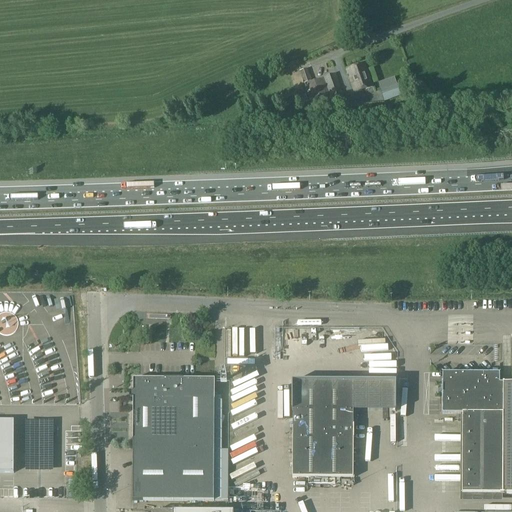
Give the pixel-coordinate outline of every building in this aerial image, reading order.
[(364,64),(347,70),(355,93),(372,86),(364,64)] [(311,81),(307,68),(299,71),(304,84),(313,109),(332,102),(333,106),(345,102),(335,74),(311,82),(310,82),(311,81)] [(380,89),(384,102),(402,96),(398,83),(380,89)] [(299,100),(295,91),(283,96),(287,105),(299,100)] [(397,351),(372,328),(363,338),(353,329),(349,333),(344,328),(339,333),(338,332),(333,336),(353,356),(358,350),(363,355),(368,350),(377,359),(387,349),(393,355),(397,351)] [(335,352),(316,332),(313,336),(332,356),(335,352)] [(343,355),(346,352),(327,332),(324,336),(343,355)] [(443,374),(442,414),(461,414),(461,422),(461,432),(460,502),(502,502),(502,495),(505,495),(511,494),(511,383),(504,384),(504,383),(503,383),(503,384),(500,384),(500,374),(443,374)] [(133,392),(130,393),(130,397),(133,398),(133,500),(214,501),(214,380),(133,380),(133,392)] [(293,382),(292,477),(353,478),(354,382),(293,382)] [(421,442),(437,442),(437,426),(421,427),(421,442)] [(0,472),(13,473),(13,453),(0,452),(0,472)] [(442,477),(441,491),(453,491),(453,478),(442,477)]
